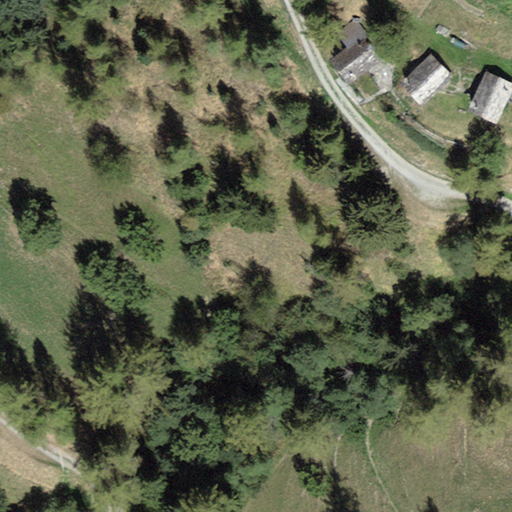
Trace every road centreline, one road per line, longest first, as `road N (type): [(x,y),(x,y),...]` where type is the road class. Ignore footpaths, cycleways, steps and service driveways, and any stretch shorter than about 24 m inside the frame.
road 1 (track): [(511,207),(414,172),(367,138),(333,95),(286,0)]
road 2 (track): [(115,511),(76,466),(0,412)]
